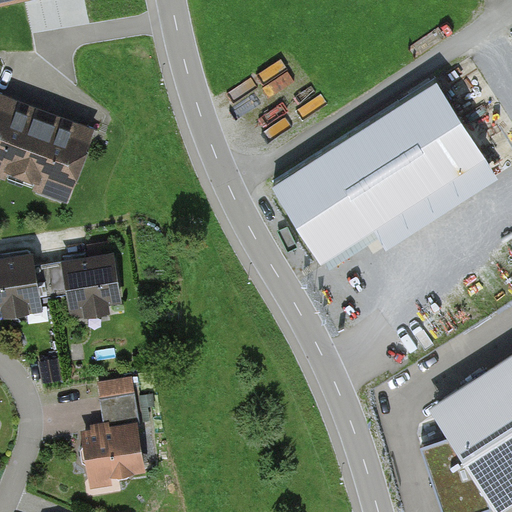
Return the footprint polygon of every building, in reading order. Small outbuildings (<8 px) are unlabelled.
[(434,74),(268,185),(323,265),(488,155),(434,74)] [(0,102),(0,162),(69,187),(88,134),(0,102)] [(32,255),(0,260),(0,302),(4,302),(6,311),(26,308),(25,299),(55,294),(50,266),(34,268),(32,255)] [(114,255),(50,266),(55,294),(69,291),(72,304),(86,301),(88,310),(107,307),(106,299),(120,297),(114,255)] [(511,350),(429,402),(494,506),(511,494),(511,350)] [(61,377),(58,362),(41,365),(44,380),(61,377)] [(104,428),(78,432),(86,484),(143,475),(135,424),(141,423),(136,391),(133,391),(130,377),(97,382),(104,428)]
